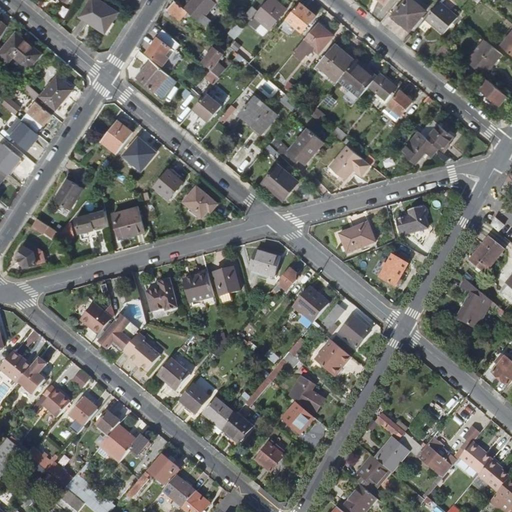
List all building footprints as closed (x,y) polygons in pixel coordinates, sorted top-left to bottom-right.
[(112,24),(119,14),(97,0),(91,0),(80,17),(89,23),(90,21),(107,32),(112,24)] [(193,0),(185,10),(188,12),(201,23),(217,4),(223,8),(227,3),(223,0),(193,0)] [(288,10),(275,0),(269,0),(259,12),(256,16),(272,29),(288,10)] [(426,13),(410,0),(409,0),(394,18),(411,32),(426,13)] [(467,5),(461,0),(454,0),(449,7),(458,15),(467,5)] [(181,20),(188,12),(185,10),(176,2),(169,10),(181,20)] [(317,17),(301,3),(288,20),(303,33),(317,17)] [(458,18),(441,3),(426,20),(444,35),(458,18)] [(253,7),(244,18),(250,23),(256,16),(259,12),(253,7)] [(0,42),(9,27),(0,20),(0,42)] [(333,36),(319,24),(304,41),(319,54),(333,36)] [(231,36),(235,40),(244,30),(239,26),(231,36)] [(511,55),(511,30),(500,45),(511,55)] [(177,50),(181,45),(164,31),(148,53),(165,66),(172,59),(170,57),(177,50)] [(40,53),(17,33),(0,53),(0,54),(9,60),(14,54),(30,67),(40,53)] [(258,45),(245,34),(239,41),(245,46),(247,44),(254,50),(258,45)] [(483,38),(465,60),(481,73),(482,74),(500,53),(483,38)] [(446,63),(456,52),(446,43),(436,55),(446,63)] [(350,56),(336,45),(319,66),(340,83),(342,80),(355,65),(348,59),(350,56)] [(216,50),(205,64),(213,71),(222,78),(229,69),(220,62),(224,57),(216,50)] [(357,62),(350,56),(348,59),(355,65),(357,62)] [(367,67),(359,60),(357,62),(355,65),(342,80),(363,97),(371,87),(378,79),(366,69),(367,67)] [(155,93),(170,76),(153,61),(138,78),(155,93)] [(207,78),(215,85),(222,78),(213,71),(207,78)] [(510,104),(511,101),(511,98),(482,74),(481,73),(479,77),(487,84),(482,89),(490,95),(487,97),(490,99),(492,97),(501,105),(505,100),(510,104)] [(58,75),(42,94),(29,83),(25,89),(38,99),(54,112),(58,107),(74,87),(58,75)] [(397,88),(381,75),(378,79),(371,87),(378,94),(377,96),(387,104),(396,94),(394,92),(397,88)] [(417,99),(404,88),(388,107),(401,118),(417,99)] [(195,89),(191,94),(201,102),(205,97),(195,89)] [(225,104),(210,91),(205,97),(201,102),(197,107),(196,109),(211,122),(225,104)] [(187,99),(197,107),(201,102),(191,94),(187,99)] [(3,103),(16,113),(22,106),(9,96),(3,103)] [(286,101),(299,112),(302,108),(291,98),(290,97),(286,101)] [(279,116),(257,98),(242,115),(248,121),(246,124),(253,131),(256,128),(264,134),(279,116)] [(47,123),(55,113),(38,99),(30,110),(47,123)] [(301,118),(307,112),(302,108),(299,112),(296,115),(301,118)] [(326,117),(317,109),(312,116),(321,123),(326,117)] [(31,147),(41,133),(26,121),(16,134),(31,147)] [(104,144),(119,155),(135,134),(121,123),(104,144)] [(441,127),(429,140),(439,148),(444,152),(455,138),(441,127)] [(346,137),(336,128),(332,133),(339,139),(342,141),(346,137)] [(303,159),(305,161),(309,164),(327,144),(311,130),(293,151),(277,137),(271,144),(278,152),(282,155),(295,169),(303,159)] [(432,155),(439,148),(429,140),(420,132),(404,152),(416,162),(426,150),(432,155)] [(158,153),(140,139),(126,157),(143,171),(158,153)] [(4,143),(0,148),(0,164),(10,172),(21,158),(4,143)] [(268,149),(275,155),(278,152),(271,144),(268,149)] [(363,177),(372,166),(366,161),(352,150),(348,147),(331,167),(346,181),(355,170),(363,177)] [(369,157),(366,161),(372,166),(373,167),(376,162),(369,157)] [(24,160),(21,158),(10,172),(12,174),(24,160)] [(297,170),(305,161),(303,159),(295,169),(297,170)] [(0,187),(1,189),(12,174),(10,172),(0,164),(0,187)] [(301,183),(280,166),(265,183),(286,200),(301,183)] [(181,176),(171,168),(155,187),(170,198),(183,182),(179,179),(181,176)] [(86,191),(69,181),(56,202),(72,211),(86,191)] [(218,204),(197,187),(183,203),(203,218),(209,211),(211,213),(218,204)] [(101,192),(98,190),(91,199),(94,202),(101,192)] [(424,206),(411,210),(413,216),(398,221),(403,234),(430,226),(424,206)] [(99,228),(111,224),(108,209),(79,217),(81,228),(97,224),(99,228)] [(134,235),(145,233),(139,209),(113,215),(119,239),(134,235)] [(495,218),(490,225),(498,231),(503,225),(495,218)] [(60,240),(64,234),(40,220),(35,228),(47,235),(48,233),(60,240)] [(378,243),(371,223),(343,234),(351,253),(378,243)] [(83,238),(102,233),(101,228),(82,233),(83,238)] [(504,250),(489,238),(470,262),(485,273),(504,250)] [(35,251),(26,247),(18,256),(19,257),(21,257),(25,264),(26,267),(38,263),(35,251)] [(400,249),(396,257),(410,264),(414,257),(400,249)] [(260,254),(257,253),(252,271),(276,277),(281,260),(260,254)] [(410,264),(396,257),(396,256),(383,277),(398,287),(411,265),(410,264)] [(298,274),(307,264),(301,259),(273,293),(276,296),(284,287),(289,292),(301,277),(298,274)] [(193,303),(216,297),(214,288),(211,276),(209,269),(200,271),(201,277),(187,280),(193,303)] [(235,270),(217,275),(220,287),(224,302),(234,300),(232,293),(241,291),(235,270)] [(214,288),(220,287),(217,275),(211,276),(214,288)] [(173,279),(161,282),(163,289),(149,292),(154,312),(167,309),(168,312),(180,308),(173,279)] [(477,342),(499,315),(496,312),(499,308),(473,285),(464,296),(476,306),(459,327),(477,342)] [(296,306),(316,322),(331,304),(312,287),(296,306)] [(114,319),(96,304),(82,320),(101,335),(111,323),(114,319)] [(347,311),(340,305),(325,324),(331,329),(347,311)] [(116,343),(126,351),(134,342),(132,340),(140,330),(123,316),(115,326),(111,323),(101,335),(99,337),(104,342),(102,344),(110,350),(116,343)] [(374,334),(358,320),(345,335),(362,349),(374,334)] [(162,356),(145,342),(147,340),(140,334),(134,342),(126,351),(126,352),(132,357),(131,358),(137,364),(138,363),(149,372),(162,356)] [(229,345),(226,334),(215,337),(214,341),(218,342),(229,345)] [(312,347),(301,361),(307,366),(315,355),(318,357),(325,348),(312,338),(308,343),(312,347)] [(305,343),(301,340),(291,352),(295,356),(305,343)] [(353,357),(334,341),(317,360),(334,374),(344,364),(346,366),(353,357)] [(212,349),(220,355),(229,345),(218,342),(212,349)] [(24,358),(15,351),(1,368),(20,384),(22,382),(33,368),(23,359),(24,358)] [(285,359),(289,362),(295,368),(301,361),(295,356),(291,352),(285,359)] [(511,380),(511,362),(506,357),(494,373),(509,385),(511,380)] [(35,367),(24,358),(23,359),(33,368),(35,367)] [(35,367),(34,368),(33,368),(22,382),(35,394),(47,380),(41,375),(49,365),(41,359),(35,367)] [(273,381),(289,362),(285,359),(277,368),(277,369),(269,378),(273,381)] [(193,376),(174,360),(159,376),(168,383),(170,381),(181,390),(193,376)] [(336,376),(346,366),(344,364),(334,374),(336,376)] [(80,371),(74,381),(85,387),(90,377),(80,371)] [(306,375),(292,397),(298,402),(304,407),(306,404),(319,412),(328,399),(315,390),(310,387),(314,380),(306,375)] [(319,383),(314,380),(310,387),(315,390),(319,383)] [(179,392),(181,390),(170,381),(168,383),(179,392)] [(212,397),(196,384),(182,400),(198,413),(212,397)] [(47,407),(60,418),(72,403),(58,391),(51,399),(45,394),(36,406),(42,411),(47,407)] [(239,414),(219,398),(206,413),(226,430),(239,414)] [(73,415),(86,426),(100,410),(87,399),(73,415)] [(302,433),(315,416),(304,407),(298,402),(284,419),(302,433)] [(100,425),(112,435),(120,425),(122,423),(110,413),(100,425)] [(254,427),(239,414),(226,430),(241,443),(254,427)] [(401,443),(407,435),(383,414),(376,422),(395,438),(401,443)] [(141,440),(133,433),(132,435),(120,425),(112,435),(111,437),(130,453),(132,449),(139,455),(150,443),(143,437),(141,440)] [(481,433),(473,426),(463,437),(467,440),(460,448),(465,452),(472,443),(481,433)] [(407,435),(401,443),(411,451),(417,457),(421,452),(424,449),(407,435)] [(0,488),(29,455),(9,438),(0,448),(0,488)] [(393,472),(411,451),(401,443),(395,438),(377,459),(392,471),(393,472)] [(457,461),(434,442),(429,447),(453,467),(457,461)] [(286,456),(271,443),(257,460),(273,473),(286,456)] [(492,459),(472,443),(465,452),(460,457),(480,474),(492,459)] [(48,458),(35,447),(32,451),(29,455),(41,465),(48,458)] [(423,454),(421,452),(417,457),(443,478),(453,467),(429,447),(423,454)] [(179,468),(165,455),(151,473),(161,481),(167,473),(172,478),(179,468)] [(369,482),(365,487),(378,498),(382,501),(386,497),(377,489),(392,471),(377,459),(373,455),(358,473),(365,479),(369,482)] [(511,476),(499,467),(500,466),(492,459),(480,474),(479,475),(498,492),(508,479),(511,476)] [(97,491),(78,475),(68,487),(83,500),(87,503),(97,491)] [(149,479),(144,475),(128,495),(133,499),(149,479)] [(197,492),(177,475),(164,491),(184,507),(197,492)] [(61,490),(65,485),(54,476),(51,480),(61,490)] [(365,479),(361,483),(363,485),(365,487),(369,482),(365,479)] [(511,482),(508,479),(498,492),(497,493),(511,504),(511,482)] [(356,511),(366,511),(378,498),(365,487),(363,485),(347,504),(356,511)] [(79,505),(83,500),(68,487),(64,492),(79,505)] [(113,511),(117,508),(97,491),(87,503),(96,511),(113,511)] [(204,511),(211,504),(197,492),(184,507),(189,511),(204,511)] [(422,503),(432,511),(446,511),(428,496),(425,499),(422,503)]
